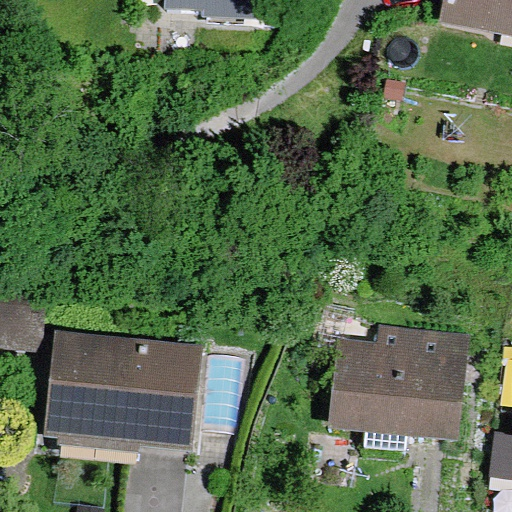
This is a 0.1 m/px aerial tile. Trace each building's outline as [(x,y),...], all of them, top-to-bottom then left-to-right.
[(275,0),(167,0),(166,13),(275,18),(275,0)] [(511,0),(446,0),(444,13),(511,25),(511,0)] [(8,283),(0,305),(0,344),(31,347),(37,286),(8,283)] [(379,355),(340,351),(333,426),(366,429),(364,453),(405,457),(407,437),(455,442),(466,338),(381,329),(379,355)] [(198,362),(57,348),(48,436),(189,450),(198,362)]
